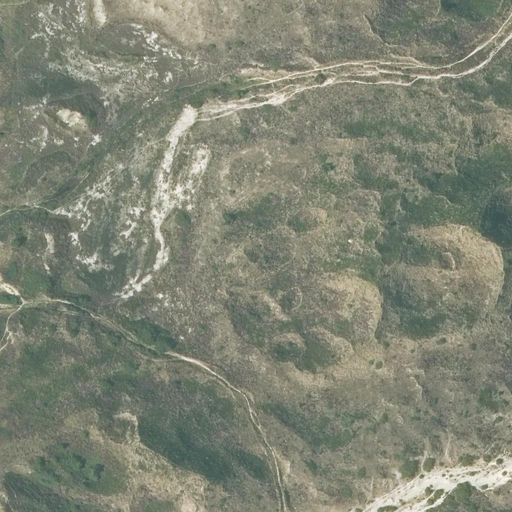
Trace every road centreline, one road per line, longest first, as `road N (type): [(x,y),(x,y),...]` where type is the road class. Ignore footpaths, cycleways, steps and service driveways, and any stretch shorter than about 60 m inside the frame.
road 1 (unknown): [(511,13),(460,57),(355,55),(171,103),(123,131),(55,196),(0,215)]
road 2 (unknown): [(0,310),(79,321),(226,403),(264,458),(270,511)]
